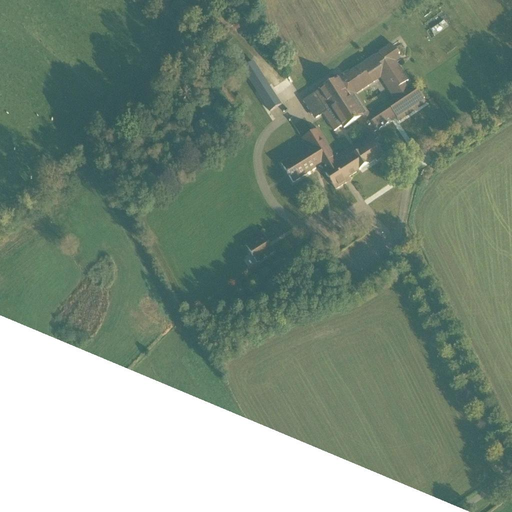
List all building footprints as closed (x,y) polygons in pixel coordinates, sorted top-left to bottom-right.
[(147,0),(159,8),(160,6),(164,9),(166,6),(165,6),(166,5),(164,4),(164,5),(156,0),(147,0)] [(177,0),(176,0),(170,8),(180,16),(187,7),(177,0)] [(443,22),(430,32),(434,37),(447,28),(443,22)] [(367,138),(335,159),(317,130),(301,140),(307,149),(280,166),(293,184),(320,168),(335,192),(350,182),(349,180),(359,173),(358,172),(360,171),(361,173),(369,168),(368,166),(375,162),(377,164),(384,159),(374,142),(377,140),(373,134),(390,123),(391,124),(397,120),(399,124),(427,106),(423,101),(424,100),(421,95),(420,96),(418,92),(411,97),(409,94),(410,94),(405,85),(408,82),(396,63),(401,61),(398,56),(399,55),(395,49),(393,50),(390,45),(378,54),(379,55),(341,80),(340,77),(338,79),(302,103),(314,121),(322,115),(333,133),(341,128),(343,131),(357,122),(367,138)] [(242,65),(236,71),(248,83),(250,82),(270,102),(274,97),(242,65)] [(262,237),(246,247),(256,263),(257,265),(274,254),(262,237)]
